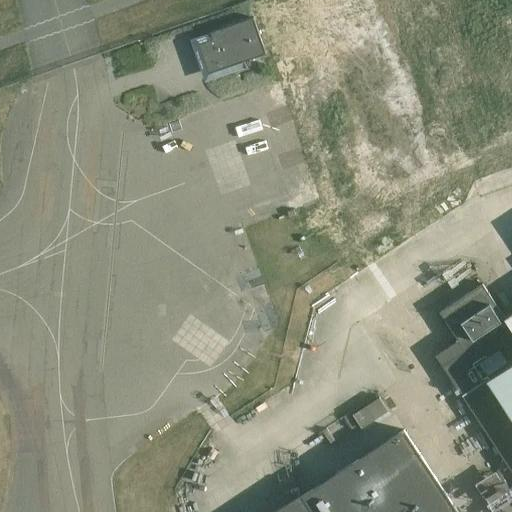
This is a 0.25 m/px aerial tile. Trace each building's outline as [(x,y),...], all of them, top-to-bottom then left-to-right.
[(266,53),(254,17),(211,32),(211,33),(212,33),(214,39),(201,44),(210,72),(224,67),(223,63),(229,61),(230,65),(244,60),(246,68),(247,67),(245,61),(266,53)] [(451,147),(430,156),(438,175),(459,166),(451,147)] [(188,212),(187,225),(269,195),(314,180),(296,179),(297,154),(274,153),(272,154),(260,153),(264,152),(236,151),(235,165),(222,165),(222,166),(227,167),(187,181),(186,208),(188,212)] [(486,379),(511,362),(511,327),(507,320),(483,283),(440,311),(459,341),(466,351),(444,366),(462,395),(486,379)] [(386,318),(410,305),(404,294),(380,306),(386,318)] [(398,328),(419,314),(413,304),(392,318),(398,328)] [(511,327),(511,362),(486,379),(511,417),(511,313),(506,318),(511,327)] [(466,351),(459,341),(436,355),(444,366),(466,351)] [(511,417),(486,379),(462,395),(511,469),(511,417)] [(458,511),(404,429),(314,489),(312,486),(273,511),(458,511)]
